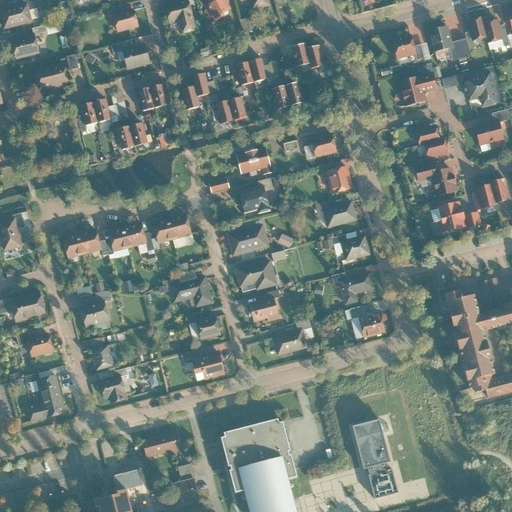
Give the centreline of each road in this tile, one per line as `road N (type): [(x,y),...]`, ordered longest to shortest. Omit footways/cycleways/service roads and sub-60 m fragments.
road 1 (residential): [(248,386),(199,195),(130,214),(85,210),(42,221),(55,275)]
road 2 (residential): [(359,130),(410,342),(248,386)]
road 3 (residential): [(359,130),(448,109),(467,175),(511,164)]
road 4 (residential): [(332,28),(166,74)]
road 5 (residential): [(248,386),(90,429)]
road 6 (residential): [(166,74),(13,114)]
road 7 (residential): [(55,275),(90,429)]
